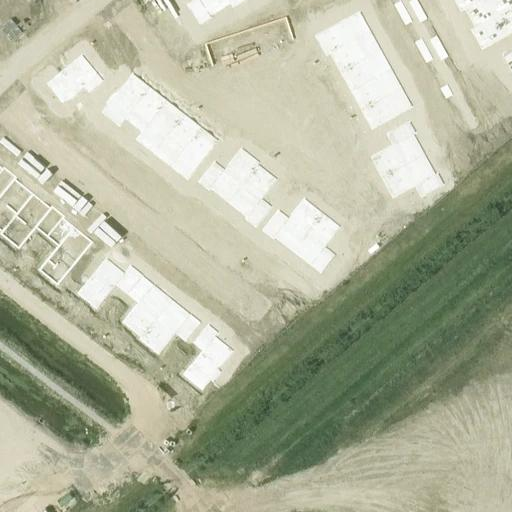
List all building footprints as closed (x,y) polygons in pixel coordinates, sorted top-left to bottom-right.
[(227,0),(193,0),(186,5),(199,26),(211,18),(211,17),(229,5),(230,4),(227,0)] [(227,0),(230,4),(229,5),(232,9),(245,0),(227,0)] [(416,0),(411,0),(408,2),(414,12),(421,8),(416,0)] [(453,0),(460,12),(465,10),(464,9),(480,0),(453,0)] [(511,1),(511,0),(480,0),(464,9),(465,10),(474,27),(475,28),(511,7),(511,1)] [(400,1),(393,5),(399,15),(406,11),(400,1)] [(474,27),(470,30),(481,50),(511,33),(511,7),(475,28),(474,27)] [(421,8),(414,12),(420,23),(427,19),(421,8)] [(360,11),(314,36),(325,57),(330,55),(329,54),(371,31),(360,11)] [(406,11),(399,15),(405,25),(412,22),(406,11)] [(371,31),(329,54),(330,55),(340,73),(381,50),(371,31)] [(436,36),(429,40),(435,50),(442,46),(436,36)] [(421,38),(414,42),(420,53),(427,49),(421,38)] [(442,46),(435,50),(441,61),(448,57),(442,46)] [(511,48),(502,54),(511,73),(511,48)] [(427,49),(420,53),(426,63),(433,59),(427,49)] [(381,50),(340,73),(350,91),(392,68),(381,50)] [(82,55),(46,84),(62,103),(82,86),(88,94),(104,81),(82,55)] [(392,68),(350,91),(360,110),(402,87),(392,68)] [(132,73),(101,113),(119,128),(125,120),(124,120),(150,87),(132,73)] [(447,84),(440,88),(446,99),(453,95),(447,84)] [(150,87),(124,120),(125,120),(140,132),(141,133),(167,100),(150,87)] [(402,87),(360,110),(371,130),(413,107),(402,87)] [(140,132),(135,140),(152,154),(184,114),(167,100),(141,133),(140,132)] [(40,106),(31,117),(51,132),(59,122),(40,106)] [(184,114),(152,154),(169,167),(201,127),(184,114)] [(31,117),(23,127),(43,143),(51,132),(31,117)] [(392,145),(370,157),(381,178),(425,154),(414,134),(416,133),(410,121),(386,134),(392,145)] [(201,127),(169,167),(187,181),(219,141),(201,127)] [(214,161),(197,183),(208,191),(210,190),(227,203),(258,164),(259,165),(260,163),(241,148),(224,169),(214,161)] [(425,154),(381,178),(392,199),(414,187),(421,198),(445,185),(438,172),(436,174),(425,154)] [(79,158),(74,164),(84,172),(89,165),(79,158)] [(258,164),(227,203),(246,218),(244,220),(255,229),(272,207),(262,199),(278,180),(259,165),(258,164)] [(89,165),(84,172),(93,179),(98,173),(89,165)] [(0,232),(1,233),(33,195),(15,180),(16,178),(4,168),(2,170),(3,170),(0,173),(0,232)] [(113,185),(108,191),(118,198),(123,192),(113,185)] [(123,192),(118,198),(127,205),(132,199),(123,192)] [(1,233),(0,233),(0,235),(18,250),(36,229),(46,238),(62,218),(63,219),(64,217),(52,207),(50,209),(33,195),(1,233)] [(278,210),(261,231),(272,240),(274,238),(291,252),(322,212),(304,198),(288,218),(278,210)] [(322,212),(291,252),(320,274),(336,255),(326,247),(341,227),(322,212)] [(149,213),(144,219),(154,226),(159,220),(149,213)] [(57,247),(38,271),(57,287),(92,243),(63,219),(62,218),(46,238),(57,247)] [(106,258),(77,294),(96,310),(116,286),(126,295),(142,275),(130,266),(124,273),(106,258)] [(137,304),(122,323),(140,338),(141,339),(172,300),(142,275),(126,295),(137,304)] [(140,338),(139,340),(158,355),(175,334),(185,342),(201,323),(172,300),(141,339),(140,338)] [(202,352),(182,375),(202,391),(210,381),(213,383),(222,372),(219,370),(234,352),(216,337),(219,333),(208,324),(192,344),(202,352)]
